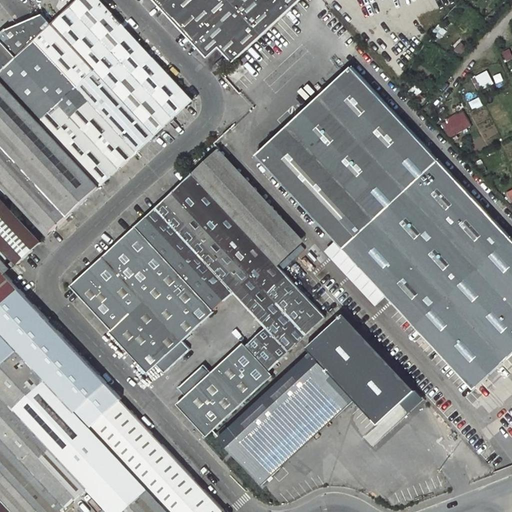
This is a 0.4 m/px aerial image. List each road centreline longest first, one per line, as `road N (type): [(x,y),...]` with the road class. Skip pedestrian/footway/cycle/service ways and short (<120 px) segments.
road 1 (unclassified): [(126,0),(205,83),(209,123),(57,264),(47,280),(50,301),(246,511)]
road 2 (unknown): [(477,497),(431,439),(397,422),(324,439),(285,483)]
road 3 (unknown): [(142,400),(250,309)]
